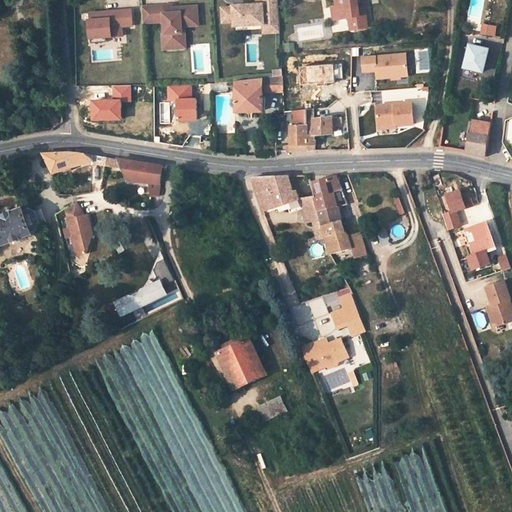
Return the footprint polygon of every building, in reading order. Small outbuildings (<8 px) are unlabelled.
[(278,0),(258,0),(262,0),(263,5),(242,6),(242,7),(234,7),(223,8),(224,22),(235,22),(235,26),(264,24),(264,18),(280,17),(278,0)] [(336,0),(338,7),(340,20),(350,18),(352,28),(354,30),(369,28),(368,19),(361,20),(360,8),(358,0),(336,0)] [(199,26),(198,6),(181,7),(181,12),(173,13),(173,5),(151,6),(152,22),(165,22),(165,34),(171,34),(172,49),(186,48),(185,27),(199,26)] [(152,22),(151,6),(143,7),(144,23),(152,22)] [(366,7),(360,8),(361,20),(368,19),(366,7)] [(103,12),(90,13),(91,20),(89,20),(91,38),(123,36),(122,27),(132,26),(131,10),(109,12),(109,14),(104,14),(103,12)] [(280,32),(280,17),(264,18),(264,24),(264,33),(280,32)] [(485,25),(483,35),(495,37),(496,27),(485,25)] [(172,49),(171,34),(165,34),(163,34),(164,49),(172,49)] [(487,47),(469,44),(464,68),(483,71),(487,47)] [(406,52),(362,57),(363,71),(376,70),(377,78),(408,75),(406,52)] [(266,93),(284,93),(283,76),(273,77),(265,78),(266,85),(266,93)] [(237,81),(238,111),(263,111),(262,85),(262,79),(237,81)] [(228,91),(227,82),(211,84),(211,92),(228,91)] [(413,102),(377,105),(378,124),(396,123),(396,124),(415,123),(413,102)] [(296,126),(307,126),(307,109),(295,110),(296,126)] [(307,126),(308,151),(316,150),(316,135),(334,134),(332,118),(311,120),(311,126),(307,126)] [(479,133),(481,121),(475,120),(473,132),(479,133)] [(469,132),(466,152),(487,157),(492,123),(481,121),(479,133),(473,132),(469,132)] [(293,126),(291,126),(291,151),(308,151),(307,126),(296,126),(293,126)] [(45,155),(54,173),(91,162),(92,164),(123,169),(129,181),(151,183),(152,195),(160,196),(163,166),(89,155),(70,153),(45,155)] [(253,178),(265,211),(279,206),(281,211),(290,208),(299,205),(297,199),(300,198),(298,190),(295,191),(291,175),(253,178)] [(335,193),(343,190),(338,177),(312,183),(315,194),(319,211),(337,206),(336,200),(335,193)] [(460,189),(445,193),(450,211),(457,209),(465,207),(460,189)] [(345,197),(343,190),(335,193),(336,200),(345,197)] [(315,194),(303,197),(305,207),(308,220),(313,219),(321,217),(319,211),(315,194)] [(305,207),(303,197),(300,198),(297,199),(299,205),(290,208),(292,212),(305,207)] [(77,203),(66,209),(77,256),(87,254),(91,240),(89,231),(92,230),(88,215),(85,216),(77,203)] [(345,231),(338,206),(337,206),(319,211),(321,217),(324,226),(326,235),(331,254),(333,253),(352,248),(365,245),(362,234),(350,237),(349,235),(345,231)] [(3,246),(34,234),(33,232),(38,230),(41,224),(37,211),(29,208),(24,210),(24,208),(0,216),(0,244),(2,244),(3,246)] [(457,209),(443,214),(450,230),(463,225),(457,209)] [(324,226),(321,217),(313,219),(316,228),(324,226)] [(494,218),(487,220),(500,255),(507,253),(494,218)] [(468,228),(477,254),(496,248),(487,224),(477,227),(477,225),(468,228)] [(326,235),(324,226),(316,228),(318,238),(326,235)] [(120,237),(115,239),(120,254),(125,251),(120,238),(120,237)] [(367,254),(365,245),(352,248),(354,258),(367,254)] [(497,257),(502,271),(511,268),(506,254),(497,257)] [(125,314),(168,293),(164,285),(176,279),(166,257),(165,258),(158,261),(156,270),(159,276),(155,281),(152,279),(139,297),(131,296),(119,302),(122,307),(125,314)] [(511,321),(511,305),(510,300),(511,299),(505,281),(487,287),(493,305),(492,305),(499,326),(511,321)] [(338,295),(326,297),(329,311),(341,308),(338,295)] [(365,331),(355,305),(351,295),(341,299),(345,309),(334,313),(338,326),(348,322),(353,336),(365,331)] [(499,326),(492,305),(488,306),(495,327),(499,326)] [(125,314),(122,307),(113,320),(125,314)] [(266,375),(247,332),(218,346),(221,352),(220,353),(236,389),(266,375)] [(329,344),(327,339),(304,348),(314,372),(323,368),(319,359),(333,353),(329,344)] [(333,353),(319,359),(323,368),(327,367),(330,368),(338,365),(339,362),(349,357),(342,339),(329,344),(333,353)] [(275,400),(258,407),(261,415),(278,408),(275,400)]
